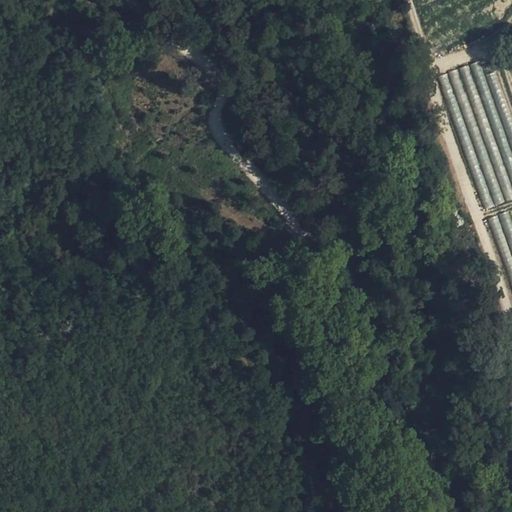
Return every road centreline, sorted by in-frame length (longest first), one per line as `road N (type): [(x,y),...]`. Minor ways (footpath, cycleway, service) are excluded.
road 1 (track): [(391,511),(307,227),(223,138),(214,117),(219,76),(133,0)]
road 2 (track): [(438,58),(436,92),(511,314)]
road 3 (track): [(408,0),(438,58),(495,36),(511,20)]
